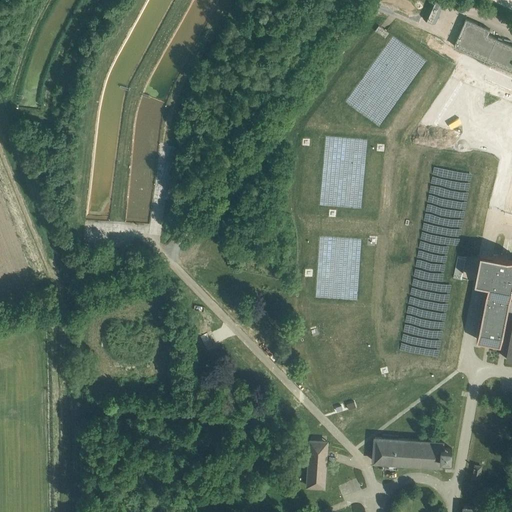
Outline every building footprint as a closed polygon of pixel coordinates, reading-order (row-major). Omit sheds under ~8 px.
[(431,0),(423,18),(435,24),(445,0),(431,0)] [(466,18),(454,46),(511,71),(511,44),(488,34),(490,29),(466,18)] [(389,32),(381,27),(379,25),(375,30),(385,38),(389,32)] [(375,30),(318,109),(336,122),(385,127),(431,63),(389,32),(385,38),(375,30)] [(305,133),(298,213),(376,220),(383,140),(305,133)] [(432,165),(414,259),(455,267),(458,254),(466,255),(482,174),(478,173),(432,165)] [(311,234),(305,298),(368,304),(374,239),(311,234)] [(511,294),(510,294),(511,282),(511,256),(480,251),(474,281),(487,284),(476,342),(500,347),(507,310),(511,311),(511,330),(507,359),(511,359),(511,294)] [(455,267),(453,277),(462,279),(466,255),(458,254),(455,267)] [(414,259),(395,353),(446,363),(462,279),(453,277),(455,267),(414,259)] [(370,314),(311,330),(324,372),(328,384),(330,386),(333,386),(370,375),(386,373),(370,314)] [(446,469),(451,470),(452,448),(442,447),(443,441),(398,438),(399,435),(383,434),(383,437),(375,437),(373,461),(446,466),(446,469)] [(327,441),(323,440),(310,440),(307,485),(324,486),(327,441)] [(475,465),(473,477),(479,479),(481,466),(475,465)]
